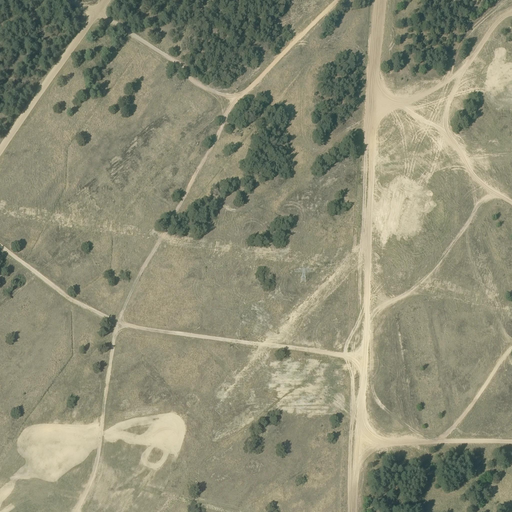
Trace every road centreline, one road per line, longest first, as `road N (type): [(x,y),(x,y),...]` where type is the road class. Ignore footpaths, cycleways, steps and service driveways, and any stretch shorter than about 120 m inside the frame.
road 1 (track): [(117,322),(363,356),(354,511)]
road 2 (track): [(383,0),(363,356)]
road 3 (track): [(0,246),(117,322),(90,486),(78,511)]
road 4 (track): [(106,0),(96,14),(211,89),(239,98),(341,0)]
road 5 (unknown): [(235,97),(117,322)]
road 6 (track): [(64,0),(96,14),(0,151)]
road 7 (track): [(511,440),(358,444)]
